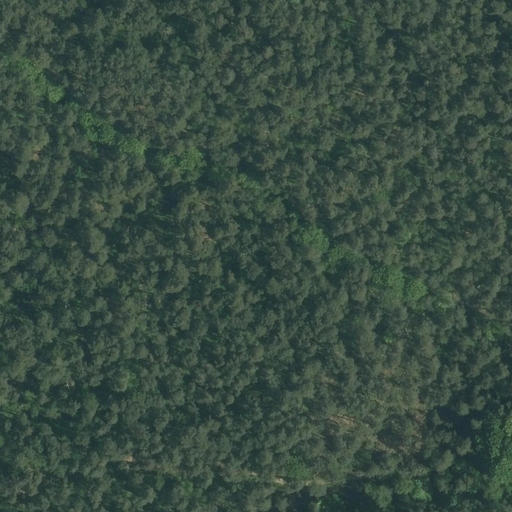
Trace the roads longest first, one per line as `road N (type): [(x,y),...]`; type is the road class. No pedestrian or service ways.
road 1 (track): [(511,326),(335,235),(245,162),(150,138),(32,66),(0,34)]
road 2 (track): [(0,495),(111,459),(308,487),(511,461)]
